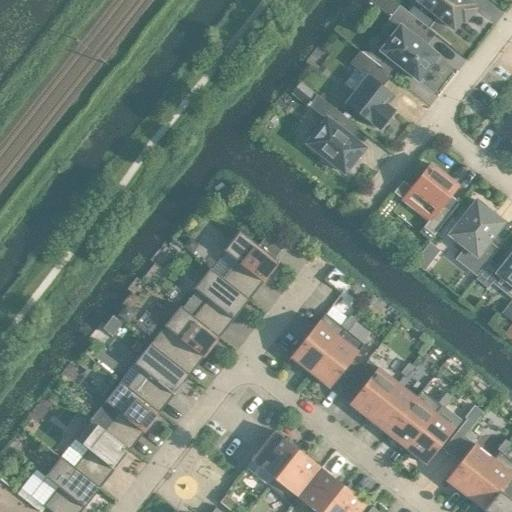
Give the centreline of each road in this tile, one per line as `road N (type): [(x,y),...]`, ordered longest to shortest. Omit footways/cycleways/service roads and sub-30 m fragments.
road 1 (residential): [(245,361),(432,511)]
road 2 (residential): [(245,361),(126,511)]
road 3 (residential): [(326,258),(245,361)]
road 4 (residential): [(511,26),(434,122)]
